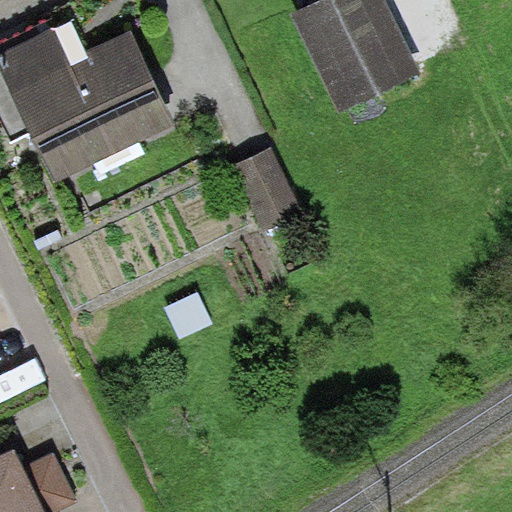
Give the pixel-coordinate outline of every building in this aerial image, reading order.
[(388,0),(301,0),(287,6),(329,95),(415,55),(388,0)] [(0,39),(0,47),(56,164),(174,107),(132,20),(68,50),(50,15),(0,39)] [(273,141),(236,160),(266,216),(303,197),(273,141)] [(27,462),(14,436),(0,443),(0,511),(51,511),(48,504),(27,462)] [(54,449),(27,462),(48,504),(75,491),(54,449)]
